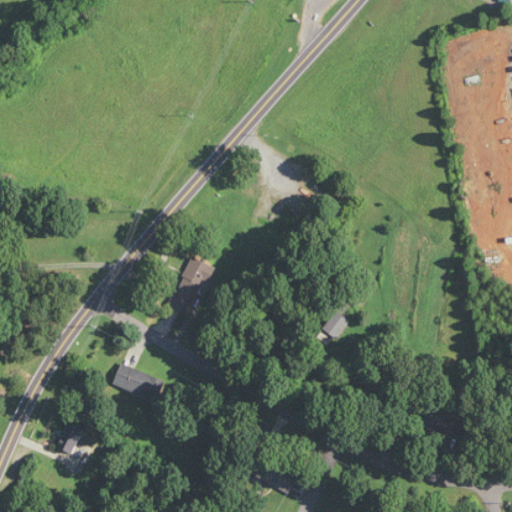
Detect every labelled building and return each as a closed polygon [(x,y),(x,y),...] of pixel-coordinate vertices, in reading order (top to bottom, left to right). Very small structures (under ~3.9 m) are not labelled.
[(173,305),(191,313),(208,273),(212,275),(216,266),(194,257),(173,305)] [(338,338),(351,321),(339,311),(326,328),(338,338)] [(333,339),(324,333),(318,341),(327,347),(333,339)] [(166,384),(132,364),(122,381),(135,389),(136,386),(154,396),(157,391),(161,393),(166,384)] [(468,421),(444,412),(437,431),(461,439),(468,421)] [(59,446),(75,454),(87,430),(70,422),(59,446)] [(300,475),(277,465),(269,483),(293,493),(300,475)]
